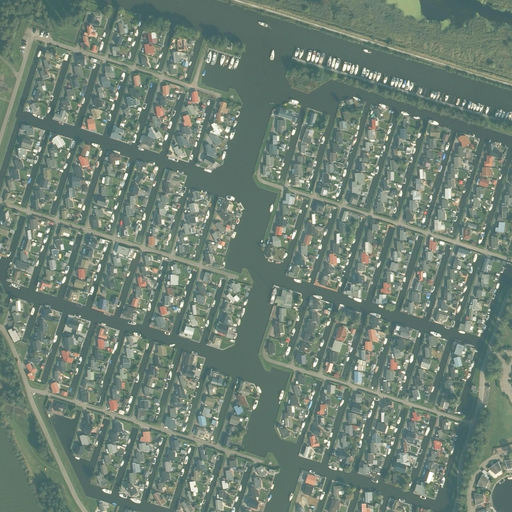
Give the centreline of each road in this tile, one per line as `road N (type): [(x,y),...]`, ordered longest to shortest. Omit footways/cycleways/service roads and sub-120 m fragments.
road 1 (residential): [(258,178),(511,260)]
road 2 (residential): [(238,277),(0,202)]
road 3 (residential): [(257,460),(28,390)]
road 4 (residential): [(472,424),(265,356)]
road 5 (residential): [(218,95),(30,41)]
road 6 (residential): [(85,511),(28,390)]
